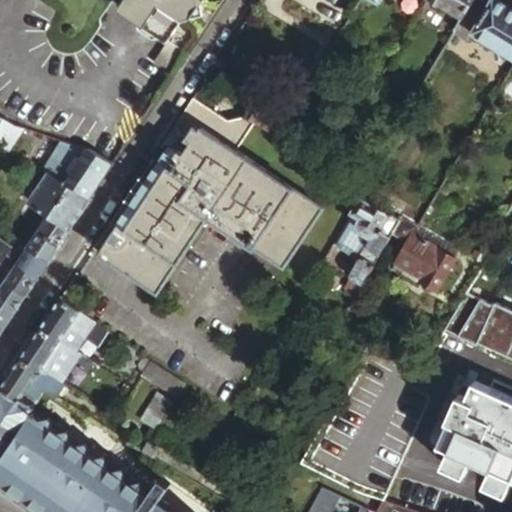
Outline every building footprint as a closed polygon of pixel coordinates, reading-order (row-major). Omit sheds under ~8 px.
[(121,0),(116,9),(165,41),(180,18),(189,16),(197,3),(196,0),(121,0)] [(432,0),(461,17),(471,0),(432,0)] [(511,56),(511,7),(508,5),(499,0),(471,0),(461,17),(454,29),(469,38),(472,32),(511,56)] [(165,41),(150,64),(161,71),(176,49),(165,41)] [(255,118),(278,132),(292,109),(265,92),(250,115),(255,118)] [(250,115),(247,113),(228,119),(193,96),(177,121),(178,130),(183,134),(194,141),(186,153),(175,145),(172,144),(149,179),(134,202),(101,251),(159,290),(210,214),(286,265),(325,206),(236,147),(255,118),(250,115)] [(16,125),(3,116),(0,119),(0,141),(3,143),(19,126),(16,125)] [(183,134),(175,145),(186,153),(194,141),(183,134)] [(65,180),(90,196),(112,163),(90,148),(80,145),(78,152),(68,166),(72,168),(65,180)] [(70,227),(90,196),(65,180),(48,169),(29,199),(49,213),(70,227)] [(134,202),(149,179),(141,174),(126,197),(134,202)] [(399,218),(359,194),(350,210),(358,215),(355,219),(358,228),(352,240),(355,257),(354,260),(340,284),(341,289),(354,296),(390,233),(399,218)] [(358,215),(350,210),(330,245),(354,260),(355,257),(352,240),(358,228),(355,219),(358,215)] [(70,227),(49,213),(41,225),(29,244),(28,245),(48,259),(70,227)] [(401,214),(399,218),(390,233),(404,242),(394,260),(420,275),(418,278),(436,289),(454,259),(426,242),(431,232),(401,214)] [(29,217),(17,236),(29,244),(41,225),(29,217)] [(16,262),(28,245),(29,244),(17,236),(12,243),(0,234),(0,275),(1,274),(6,278),(16,262)] [(48,259),(28,245),(16,262),(37,276),(48,259)] [(476,259),(480,252),(474,248),(470,255),(476,259)] [(37,276),(16,262),(6,278),(26,291),(37,276)] [(511,365),(511,279),(482,262),(438,333),(511,365)] [(26,291),(6,278),(1,274),(0,275),(0,298),(15,309),(26,291)] [(82,308),(61,294),(50,311),(40,325),(75,349),(87,333),(99,341),(108,327),(81,309),(82,308)] [(0,330),(15,309),(0,298),(0,330)] [(51,373),(54,374),(62,379),(80,352),(75,349),(40,325),(30,340),(20,354),(46,371),(48,370),(51,373)] [(365,343),(300,464),(357,492),(378,497),(429,509),(433,511),(484,511),(487,507),(395,477),(437,381),(369,340),(365,343)] [(46,380),(51,373),(48,370),(46,371),(20,354),(9,372),(0,385),(19,399),(21,397),(34,403),(43,387),(46,380)] [(142,414),(154,424),(187,386),(155,358),(142,372),(162,390),(142,414)] [(43,387),(48,390),(51,384),(46,380),(43,387)] [(511,398),(474,382),(468,397),(460,393),(456,403),(447,400),(440,415),(449,420),(440,442),(450,447),(443,463),(465,474),(472,458),(492,467),(485,482),(507,493),(511,482),(511,398)] [(31,409),(34,403),(21,397),(19,399),(0,385),(0,442),(7,447),(21,427),(31,409)] [(41,416),(31,409),(21,427),(7,447),(4,451),(0,457),(0,479),(46,511),(188,511),(187,511),(178,511),(157,497),(148,491),(141,486),(139,478),(131,479),(123,474),(121,465),(112,466),(105,461),(103,453),(95,454),(87,448),(85,440),(76,441),(69,436),(67,427),(59,428),(51,423),(49,415),(41,416)] [(142,449),(152,455),(153,454),(159,444),(148,438),(142,449)] [(208,459),(201,472),(210,477),(213,471),(214,471),(217,465),(208,459)] [(212,478),(240,495),(247,482),(217,465),(214,471),(213,471),(210,477),(212,478)] [(158,477),(148,491),(157,497),(167,483),(158,477)] [(377,511),(373,510),(318,486),(305,511),(377,511)] [(373,510),(377,511),(433,511),(429,509),(378,497),(373,510)]
